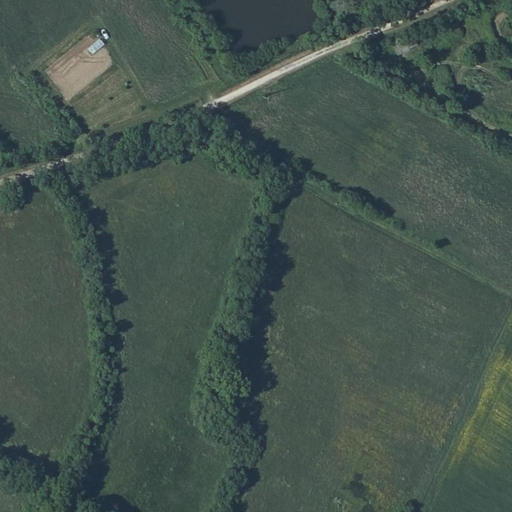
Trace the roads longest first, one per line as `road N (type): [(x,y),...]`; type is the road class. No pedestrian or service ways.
road 1 (track): [(458,0),(339,45),(203,114),(0,185)]
road 2 (track): [(511,295),(253,153),(227,133),(217,107)]
road 3 (track): [(511,309),(417,511)]
